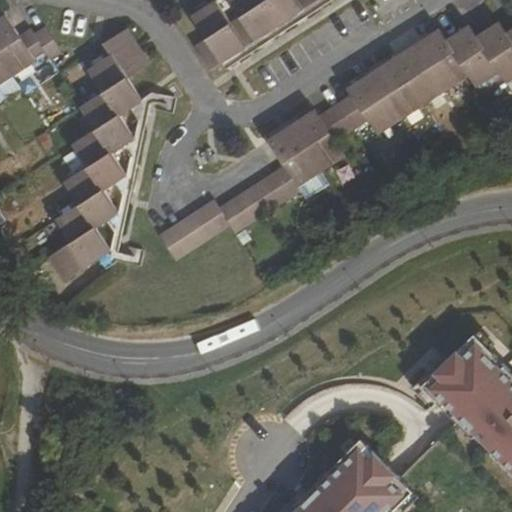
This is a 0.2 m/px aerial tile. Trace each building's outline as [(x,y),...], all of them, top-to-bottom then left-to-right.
[(243,44),(228,20),(213,0),(210,0),(190,14),(205,36),(194,43),(208,66),(220,59),(216,54),(226,46),(230,53),(243,44)] [(223,64),(322,0),(310,0),(299,7),(288,14),(277,22),(264,30),(254,37),(243,44),(230,53),(220,59),(223,64)] [(277,22),(263,0),(230,0),(239,13),(228,20),(243,44),(254,37),(250,31),(260,24),(264,30),(277,22)] [(309,0),(263,0),(277,22),(288,14),(284,8),(295,1),(299,7),(310,0),(309,0)] [(288,14),(299,7),(295,1),(284,8),(288,14)] [(0,14),(0,56),(11,74),(35,58),(18,32),(4,12),(0,14)] [(486,27),(488,33),(478,39),(497,68),(505,79),(511,74),(511,40),(509,36),(506,31),(498,20),(486,27)] [(475,34),(468,23),(456,31),(460,37),(449,44),(467,71),(475,83),(497,68),(478,39),(475,34)] [(46,51),(33,32),(28,24),(18,32),(35,58),(46,51)] [(260,24),(250,31),(254,37),(264,30),(260,24)] [(46,51),(49,55),(59,48),(43,25),(33,32),(46,51)] [(127,40),(131,37),(124,27),(103,41),(110,52),(124,73),(146,59),(138,48),(134,51),(127,40)] [(437,27),(424,35),(428,40),(418,47),(443,86),(467,71),(449,44),(445,38),(437,27)] [(488,33),(486,27),(475,34),(478,39),(488,33)] [(449,44),(460,37),(456,31),(445,38),(449,44)] [(424,35),(415,41),(418,47),(428,40),(424,35)] [(138,48),(131,37),(127,40),(134,51),(138,48)] [(415,41),(404,48),(408,54),(418,47),(415,41)] [(226,46),(216,54),(220,59),(230,53),(226,46)] [(418,47),(408,54),(404,48),(392,56),(421,101),(443,86),(418,47)] [(125,98),(130,95),(126,90),(133,86),(124,73),(110,52),(88,67),(103,89),(117,111),(129,103),(125,98)] [(0,80),(11,74),(0,56),(0,80)] [(399,115),(421,101),(392,56),(379,64),(383,68),(373,76),(399,115)] [(373,76),(383,68),(379,64),(369,71),(373,76)] [(369,71),(360,77),(363,82),(373,76),(369,71)] [(399,115),(373,76),(363,82),(360,77),(346,85),(350,92),(366,116),(375,130),(399,115)] [(129,103),(140,96),(133,86),(126,90),(130,95),(125,98),(129,103)] [(116,135),(121,131),(118,127),(124,123),(117,111),(103,89),(81,104),(95,126),(109,148),(120,140),(116,135)] [(102,235),(108,245),(97,252),(104,262),(113,257),(146,92),(140,96),(129,103),(135,114),(131,133),(120,140),(127,152),(123,170),(112,178),(111,178),(119,189),(116,207),(105,214),(94,222),(102,235)] [(366,116),(350,92),(339,99),(355,123),(366,116)] [(339,99),(327,106),(344,131),(355,123),(339,99)] [(316,113),(312,106),(299,115),(302,121),(293,127),(318,166),(341,152),(333,138),(316,113)] [(316,113),(333,138),(344,131),(327,106),(316,113)] [(293,127),(302,121),(299,115),(289,121),(293,127)] [(289,121),(279,128),(282,133),(293,127),(289,121)] [(120,140),(131,133),(124,123),(118,127),(121,131),(116,135),(120,140)] [(108,172),(113,169),(111,164),(117,160),(109,148),(95,126),(73,140),(87,162),(101,185),(111,178),(112,178),(108,172)] [(281,161),(294,181),(318,166),(293,127),(282,133),(279,128),(266,136),(281,161)] [(112,178),(123,170),(117,160),(111,164),(113,169),(108,172),(112,178)] [(270,168),(286,192),(297,186),(294,181),(281,161),(270,168)] [(106,205),(103,201),(109,196),(101,185),(87,162),(65,178),(79,200),(94,222),(105,214),(101,208),(106,205)] [(270,168),(260,174),(276,200),(286,192),(270,168)] [(260,174),(249,181),(265,206),(276,200),(260,174)] [(249,181),(239,188),(255,213),(265,206),(249,181)] [(239,188),(228,195),(244,219),(255,213),(239,188)] [(202,202),(217,228),(228,221),(216,203),(212,195),(202,202)] [(216,203),(228,221),(232,227),(244,219),(228,195),(216,203)] [(106,205),(101,208),(105,214),(116,207),(109,196),(103,201),(106,205)] [(79,200),(56,215),(70,237),(49,252),(57,265),(64,275),(97,252),(94,246),(99,243),(96,239),(102,235),(94,222),(79,200)] [(202,202),(190,210),(206,235),(217,228),(202,202)] [(190,210),(180,216),(196,241),(206,235),(190,210)] [(180,216),(170,223),(185,247),(196,241),(180,216)] [(185,247),(170,223),(159,230),(174,255),(185,247)] [(97,252),(108,245),(102,235),(96,239),(99,243),(94,246),(97,252)] [(511,368),(477,332),(421,387),(449,415),(511,479),(511,368)] [(365,441),(292,511),(394,511),(415,492),(365,441)]
